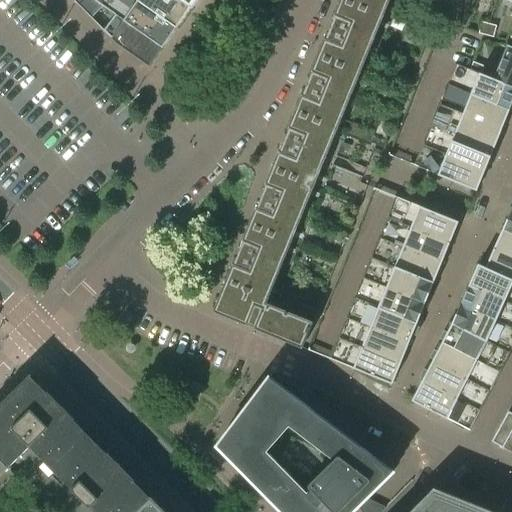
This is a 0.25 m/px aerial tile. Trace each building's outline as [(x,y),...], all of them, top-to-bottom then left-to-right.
[(92,0),(75,0),(74,2),(90,18),(102,6),(92,0)] [(138,0),(92,0),(102,6),(115,15),(163,48),(177,28),(138,1),(138,0)] [(177,28),(191,8),(178,0),(138,0),(138,1),(177,28)] [(178,0),(190,8),(191,8),(192,10),(199,0),(178,0)] [(341,0),(214,312),(302,348),(312,323),(266,304),(321,169),(380,24),(389,0),(341,0)] [(115,15),(103,31),(117,45),(150,68),(163,48),(115,15)] [(390,27),(401,32),(404,24),(393,19),(390,27)] [(489,24),(481,22),(478,34),(486,36),(489,24)] [(496,26),(489,24),(486,36),(493,38),(496,26)] [(489,82),(511,90),(511,50),(502,47),(489,82)] [(473,62),(470,70),(479,73),(481,74),(484,67),(473,62)] [(466,98),(505,113),(511,96),(511,90),(489,82),(475,76),(466,98)] [(458,116),(498,131),(505,113),(466,98),(458,116)] [(449,138),(489,153),(498,131),(458,116),(449,138)] [(481,172),(489,153),(449,138),(441,157),(481,172)] [(432,177),(472,194),(481,172),(441,157),(432,177)] [(406,232),(447,247),(455,225),(415,210),(406,232)] [(511,213),(509,212),(500,232),(511,237),(511,213)] [(406,232),(398,251),(439,266),(447,247),(406,232)] [(511,237),(500,232),(491,253),(511,261),(511,237)] [(430,288),(439,266),(398,251),(389,272),(430,288)] [(482,271),(511,284),(511,261),(491,253),(482,271)] [(511,288),(511,284),(482,271),(474,268),(465,288),(504,305),(511,288)] [(389,272),(382,291),(423,306),(430,288),(389,272)] [(456,308),(495,325),(504,305),(465,288),(456,308)] [(414,327),(423,306),(382,291),(373,312),(414,327)] [(485,344),(495,325),(456,308),(447,327),(485,344)] [(373,312),(365,332),(406,347),(414,327),(373,312)] [(438,348),(476,365),(485,344),(447,327),(438,348)] [(406,347),(365,332),(357,352),(398,368),(406,347)] [(438,348),(429,368),(466,385),(476,365),(438,348)] [(398,368),(357,352),(349,372),(389,390),(398,368)] [(458,402),(466,385),(429,368),(421,386),(458,402)] [(31,377),(0,406),(0,459),(19,478),(51,511),(163,511),(47,393),(31,377)] [(269,377),(229,429),(216,447),(280,511),(353,511),(394,472),(269,377)] [(194,381),(186,391),(196,398),(199,395),(201,392),(203,389),(194,381)] [(458,402),(421,386),(412,404),(448,423),(458,402)] [(511,414),(508,412),(491,442),(502,448),(511,430),(511,414)] [(0,459),(0,497),(19,478),(0,459)] [(411,511),(491,511),(434,489),(411,511)]
